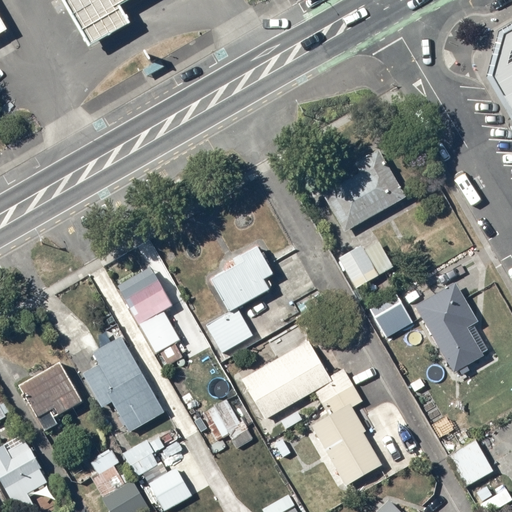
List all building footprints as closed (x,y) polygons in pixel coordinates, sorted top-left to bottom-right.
[(62,0),(91,50),(132,27),(122,9),(138,0),(62,0)] [(511,34),(505,38),(493,80),(511,114),(511,34)] [(323,196),(344,233),(409,192),(383,147),(355,163),(361,174),(323,196)] [(393,267),(375,237),(338,258),(356,289),(393,267)] [(271,274),(260,255),(212,282),(229,312),(268,290),(262,280),(271,274)] [(156,354),(159,352),(167,367),(188,355),(178,338),(163,311),(172,306),(150,267),(117,286),(156,354)] [(477,322),(455,283),(415,307),(454,374),(483,356),(467,328),(477,322)] [(411,324),(395,295),(369,310),(385,338),(411,324)] [(252,337),(239,310),(207,326),(221,353),(252,337)] [(163,414),(120,337),(93,353),(102,370),(85,379),(101,408),(112,402),(129,433),(163,414)] [(329,377),(309,342),(242,380),(264,420),(315,391),(329,415),(311,425),(345,486),(382,466),(350,408),(362,401),(344,369),(329,377)] [(21,386),(42,424),(47,433),(63,424),(58,415),(81,402),(60,364),(21,386)] [(0,420),(12,414),(0,392),(0,420)] [(254,438),(230,398),(202,415),(218,442),(227,436),(236,449),(254,438)] [(279,421),(286,432),(304,422),(297,410),(279,421)] [(172,443),(162,429),(124,455),(139,476),(160,462),(155,454),(172,443)] [(49,482),(23,434),(0,446),(0,475),(20,511),(21,511),(32,506),(26,494),(49,482)] [(291,453),(281,435),(267,443),(277,461),(291,453)] [(492,472),(475,442),(448,458),(465,488),(492,472)] [(141,511),(147,509),(113,447),(67,472),(75,486),(92,477),(110,511),(141,511)] [(196,494),(180,466),(148,484),(164,511),(196,494)] [(271,511),(298,511),(289,495),(269,506),(271,511)] [(398,511),(389,502),(378,511),(398,511)]
